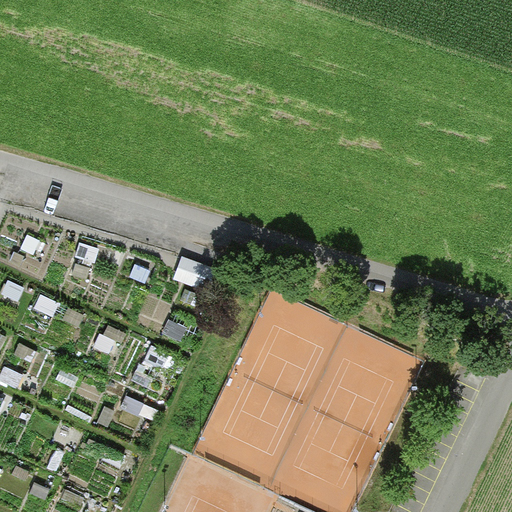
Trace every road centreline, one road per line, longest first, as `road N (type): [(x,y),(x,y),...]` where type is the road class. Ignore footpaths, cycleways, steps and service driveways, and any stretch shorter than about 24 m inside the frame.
road 1 (track): [(0,157),(511,308)]
road 2 (residential): [(511,370),(443,511)]
